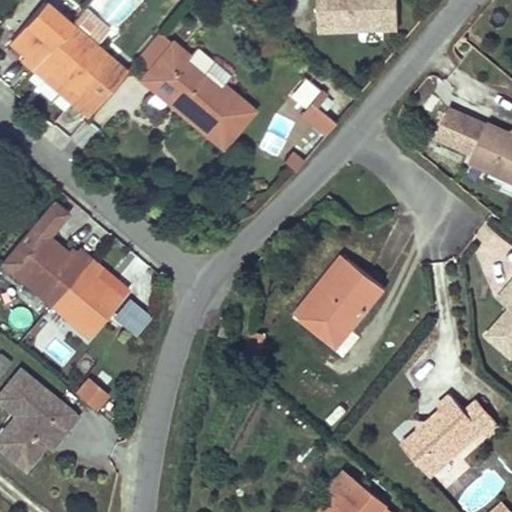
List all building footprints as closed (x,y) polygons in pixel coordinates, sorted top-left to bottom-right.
[(398,15),(397,0),(317,0),(319,30),(383,29),(382,15),(398,15)] [(110,57),(45,1),(13,39),(27,51),(24,56),(21,59),(44,79),(47,76),(51,71),(78,95),(110,57)] [(399,28),(398,15),(382,15),(383,29),(399,28)] [(148,68),(171,41),(159,32),(137,59),(148,68)] [(27,51),(13,39),(10,44),(24,56),(27,51)] [(231,75),(196,47),(191,54),(173,39),(171,41),(139,80),(154,92),(160,84),(216,130),(243,98),(225,83),(231,75)] [(51,71),(47,76),(52,81),(56,76),(51,71)] [(338,120),(320,106),(329,94),(304,74),(284,100),(327,133),(338,120)] [(216,130),(160,84),(154,92),(209,138),(216,130)] [(511,133),(510,133),(487,122),(487,124),(450,107),(437,136),(473,153),(470,161),(511,180),(511,133)] [(278,153),(291,122),(275,115),(263,147),(278,153)] [(100,279),(95,275),(98,272),(102,267),(78,248),(74,252),(72,256),(67,252),(49,236),(68,213),(53,200),(34,223),(45,233),(12,272),(89,337),(122,297),(100,279)] [(470,267),(500,288),(505,281),(494,273),(508,252),(511,254),(511,246),(494,234),(470,267)] [(333,291),(342,280),(334,274),(348,257),(344,254),(296,313),(337,346),(347,333),(315,307),(330,288),(333,291)] [(347,333),(385,287),(348,257),(334,274),(342,280),(333,291),(330,288),(315,307),(347,333)] [(511,284),(500,298),(511,307),(488,334),(511,355),(511,354),(511,284)] [(229,337),(234,320),(225,318),(222,329),(220,328),(219,335),(229,337)] [(62,366),(73,353),(55,338),(44,351),(62,366)] [(0,353),(0,375),(3,376),(11,358),(0,353)] [(78,416),(20,368),(0,393),(0,402),(15,415),(17,417),(18,428),(1,449),(26,470),(45,446),(47,444),(44,441),(49,436),(52,438),(53,439),(54,439),(55,439),(56,439),(57,439),(58,439),(59,438),(60,438),(78,416)] [(96,410),(110,393),(88,375),(74,392),(96,410)] [(431,475),(482,429),(465,411),(451,394),(438,405),(441,409),(427,421),(427,430),(418,429),(402,444),(431,475)] [(500,426),(477,400),(465,411),(482,429),(489,437),(500,426)] [(427,421),(441,409),(438,405),(419,407),(418,429),(427,430),(427,421)] [(0,448),(1,449),(18,428),(17,417),(15,415),(0,433),(0,448)] [(50,450),(59,438),(58,439),(57,439),(56,439),(55,439),(54,439),(53,439),(52,438),(49,436),(44,441),(47,444),(45,446),(50,450)] [(379,511),(384,506),(385,504),(345,471),(316,506),(323,511),(379,511)] [(511,511),(511,510),(504,498),(483,511),(511,511)]
